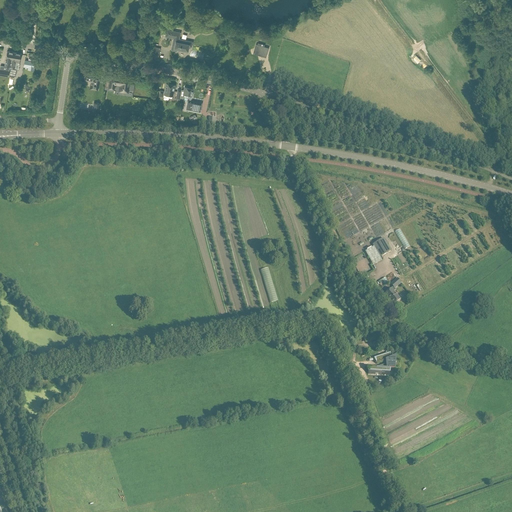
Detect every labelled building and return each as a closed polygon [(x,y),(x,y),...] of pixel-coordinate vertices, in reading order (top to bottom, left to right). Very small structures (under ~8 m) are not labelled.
[(168,30),(169,27),(167,27),(166,29),(164,29),(164,32),(166,33),(165,36),(173,38),(171,50),(176,51),(177,48),(188,51),(189,46),(191,47),(192,42),(179,39),(180,32),(168,30)] [(258,43),(257,46),(256,46),(255,52),(265,55),(267,49),(264,48),(265,45),(258,43)] [(158,60),(160,48),(154,47),(152,59),(158,60)] [(4,65),(4,66),(10,67),(11,59),(12,59),(13,59),(15,52),(7,51),(6,56),(4,65)] [(11,67),(9,76),(10,76),(15,76),(16,68),(15,68),(15,67),(15,65),(19,66),(20,62),(20,58),(21,53),(15,52),(13,59),(12,59),(11,67)] [(415,55),(412,58),(417,63),(420,60),(415,55)] [(25,60),(23,66),(28,68),(28,70),(33,71),(35,62),(25,60)] [(420,60),(417,64),(423,69),(426,66),(420,60)] [(0,68),(0,74),(8,76),(9,70),(0,68)] [(97,89),(99,76),(97,76),(98,74),(93,73),(93,72),(89,71),(89,72),(85,71),(83,80),(92,82),(91,85),(91,88),(97,89)] [(111,74),(109,89),(114,90),(115,85),(120,86),(119,92),(128,93),(128,90),(129,83),(129,82),(130,82),(130,78),(122,77),(120,77),(120,75),(120,76),(111,74)] [(164,94),(173,96),(175,85),(166,83),(164,94)] [(181,90),(180,96),(184,97),(191,98),(192,95),(193,88),(184,87),(184,90),(181,90)] [(188,100),(186,109),(200,112),(202,102),(188,100)] [(78,102),(77,110),(92,111),(93,103),(78,102)] [(395,231),(404,249),(409,246),(401,228),(395,231)] [(383,238),(373,244),(374,246),(380,257),(391,251),(383,238)] [(374,246),(365,251),(373,265),(381,260),(380,257),(374,246)] [(269,268),(261,270),(270,302),(278,300),(269,268)] [(397,278),(391,284),(394,287),(395,288),(401,283),(397,278)] [(391,288),(386,293),(390,298),(389,299),(394,305),(395,304),(396,304),(398,303),(398,301),(400,299),(391,288)] [(368,374),(373,374),(389,375),(390,369),(394,369),(395,356),(391,358),(389,353),(375,358),(377,363),(386,360),(387,368),(368,367),(368,374)]
